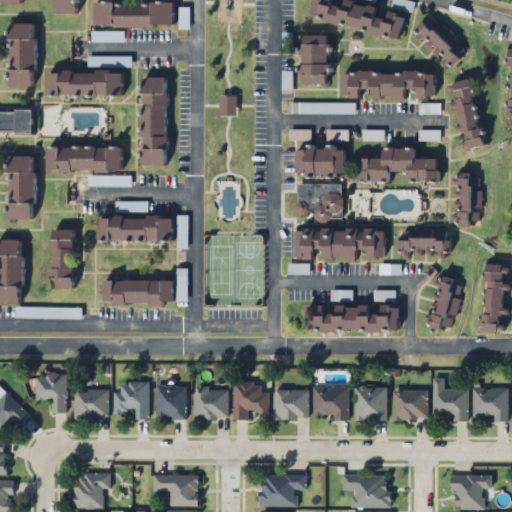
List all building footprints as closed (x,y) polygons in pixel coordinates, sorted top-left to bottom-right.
[(49,0),(49,14),(73,14),(73,0),(49,0)] [(398,41),(404,16),(341,1),(341,0),(312,0),(308,20),(398,41)] [(171,3),(92,2),(92,27),(171,27),(171,3)] [(466,52),(431,16),(412,34),(447,70),(466,52)] [(7,87),(32,87),(33,24),(8,24),(7,87)] [(326,85),(326,36),(299,36),(299,85),(326,85)] [(45,71),(45,97),(119,98),(119,73),(45,71)] [(368,98),(432,100),(432,74),(341,72),(341,99),(358,99),(358,91),(369,91),(368,98)] [(166,166),(166,79),(141,79),(141,166),(166,166)] [(468,80),(450,84),(458,134),(460,133),(463,150),(480,146),(468,80)] [(44,172),(119,172),(119,148),(45,148),(44,172)] [(343,177),(343,149),(295,149),(294,177),(343,177)] [(357,183),(388,183),(388,173),(403,173),(403,183),(438,183),(438,160),(413,160),(413,149),(380,149),(380,160),(358,159),(357,183)] [(6,221),(32,221),(32,157),(6,157),(6,221)] [(480,226),(480,175),(455,175),(454,226),(480,226)] [(342,185),(297,185),(297,220),(342,221),(342,185)] [(170,242),(170,217),(96,217),(96,242),(170,242)] [(382,260),(383,230),(294,229),(293,259),(382,260)] [(71,289),(71,230),(49,230),(49,289),(71,289)] [(397,258),(448,257),(448,230),(396,230),(397,258)] [(0,304),(20,304),(20,241),(0,241),(0,304)] [(480,333),(501,334),(503,284),(501,284),(501,266),(483,265),(480,333)] [(454,332),(461,281),(433,277),(427,328),(454,332)] [(170,282),(101,281),(101,305),(170,306),(170,282)] [(304,307),(304,332),(396,333),(396,306),(376,306),(376,307),(331,306),(331,307),(304,307)] [(80,309),(15,309),(15,319),(80,319),(80,309)] [(66,375),(36,375),(36,401),(51,401),(51,414),(66,414),(66,375)] [(432,421),(467,421),(468,390),(443,390),(443,379),(432,379),(432,421)] [(148,383),(120,383),(120,393),(114,393),(114,414),(133,414),(133,419),(148,419),(148,383)] [(268,415),(268,392),(261,392),(261,384),(233,383),(233,421),(248,421),(248,415),(268,415)] [(155,419),(185,419),(185,386),(155,386),(155,419)] [(312,419),(347,419),(347,388),(312,388),(312,419)] [(354,421),(386,421),(386,388),(354,388),(354,421)] [(194,389),(194,420),(227,420),(227,389),(194,389)] [(507,421),(507,389),(473,389),(473,421),(507,421)] [(108,390),(74,390),(74,419),(108,419),(108,390)] [(307,421),(307,391),(273,391),(273,421),(307,421)] [(427,392),(393,392),(393,421),(427,421),(427,392)] [(6,394),(0,400),(0,433),(12,421),(19,427),(29,417),(6,394)] [(73,488),(84,489),(84,475),(110,476),(109,490),(102,490),(102,510),(73,509),(73,488)] [(306,491),(306,475),(260,475),(260,507),(296,507),(296,491),(306,491)] [(197,476),(153,476),(153,493),(169,493),(169,507),(197,507),(197,476)] [(390,492),(386,491),(386,476),(342,476),(342,491),(352,491),(352,507),(390,508),(390,492)] [(490,488),(490,476),(452,476),(452,509),(482,509),(482,488),(490,488)] [(11,511),(11,481),(0,481),(0,511),(11,511)]
